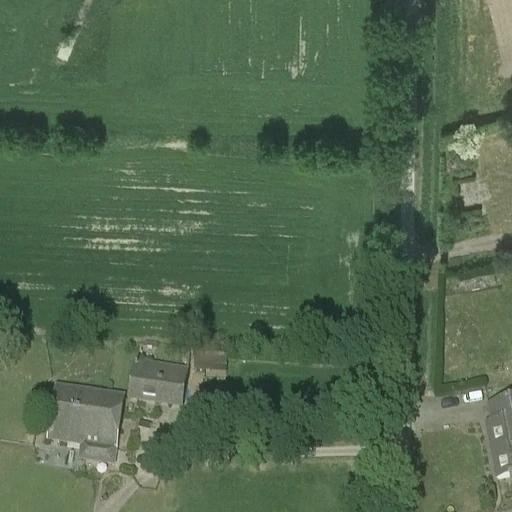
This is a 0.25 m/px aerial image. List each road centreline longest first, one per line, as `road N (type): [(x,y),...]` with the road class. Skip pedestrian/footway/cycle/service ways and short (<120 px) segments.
road 1 (unclassified): [(397,511),(410,0)]
road 2 (track): [(197,456),(400,450)]
